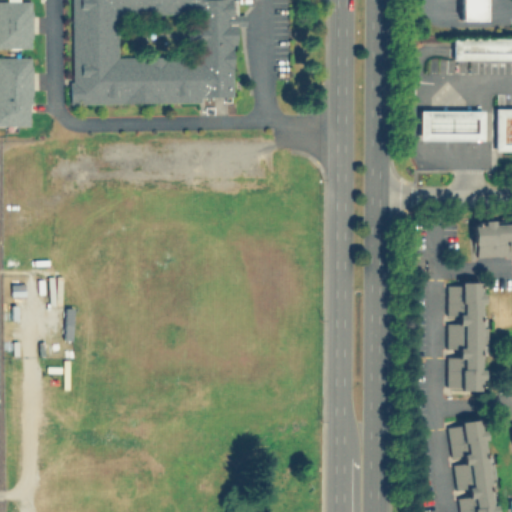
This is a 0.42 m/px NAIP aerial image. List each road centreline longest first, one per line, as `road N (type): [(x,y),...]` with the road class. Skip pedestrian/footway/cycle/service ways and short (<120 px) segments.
road 1 (primary): [(374,511),(377,0)]
road 2 (primary): [(339,0),(338,456)]
road 3 (residential): [(376,194),(511,188)]
